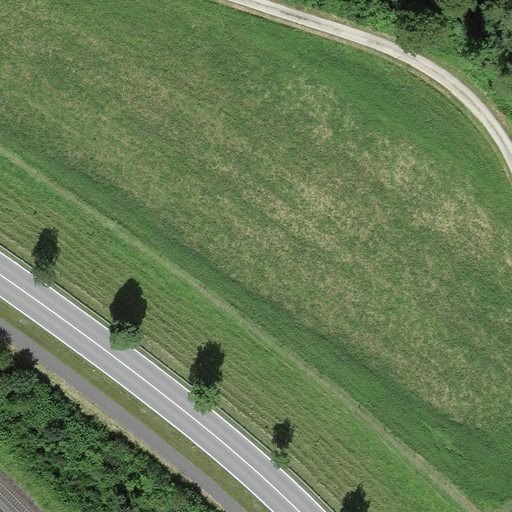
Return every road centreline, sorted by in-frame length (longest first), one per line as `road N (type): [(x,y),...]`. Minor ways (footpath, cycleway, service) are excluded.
road 1 (primary): [(300,511),(215,434),(0,273)]
road 2 (track): [(511,139),(464,89),(387,42),(240,0)]
